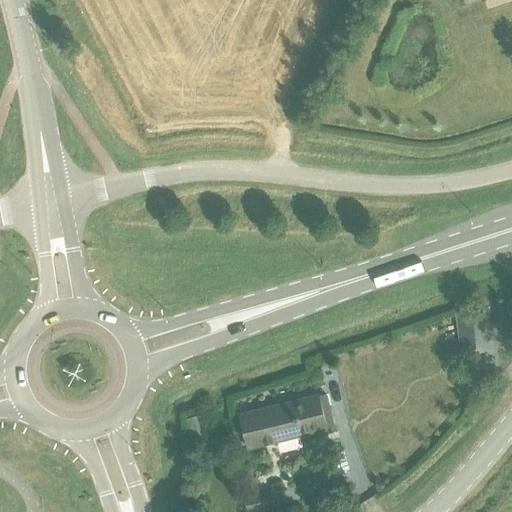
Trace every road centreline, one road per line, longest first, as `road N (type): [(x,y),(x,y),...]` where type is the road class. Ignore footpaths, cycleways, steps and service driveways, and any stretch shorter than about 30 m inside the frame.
road 1 (unclassified): [(50,200),(222,167),(402,186),(511,168)]
road 2 (primary): [(136,351),(511,231)]
road 3 (tertiary): [(50,200),(15,0)]
